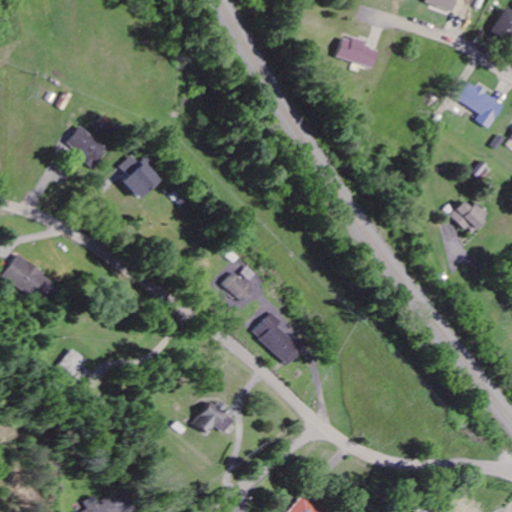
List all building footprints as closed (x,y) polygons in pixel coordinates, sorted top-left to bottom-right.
[(428,0),(427,4),(455,13),(459,0),(428,0)] [(511,11),(507,8),(496,28),(511,37),(511,11)] [(381,52),(366,47),(367,42),(355,38),(353,41),(345,39),(340,59),(375,70),(381,52)] [(483,114),(479,122),(493,130),(507,105),(478,88),(470,83),(459,101),(483,114)] [(69,144),(95,166),(109,149),(82,127),(69,144)] [(161,181),(152,172),(157,167),(147,157),(139,164),(132,157),(120,168),(129,178),(124,182),(141,200),(161,181)] [(478,204),(473,209),(465,201),(451,217),(473,236),(492,215),(478,204)] [(58,283),(20,256),(6,276),(26,291),(28,288),(45,301),(58,283)] [(222,287),(243,303),(253,290),(232,274),(222,287)] [(302,352),(276,328),(281,323),(271,314),(253,333),(288,367),(302,352)] [(76,377),(86,360),(71,350),(60,367),(76,377)] [(222,413),(225,409),(215,400),(194,424),(206,435),(214,427),(222,434),(233,422),(222,413)] [(125,511),(115,493),(96,504),(93,497),(82,503),(86,510),(83,511),(125,511)] [(329,511),(305,496),(294,511),(329,511)]
